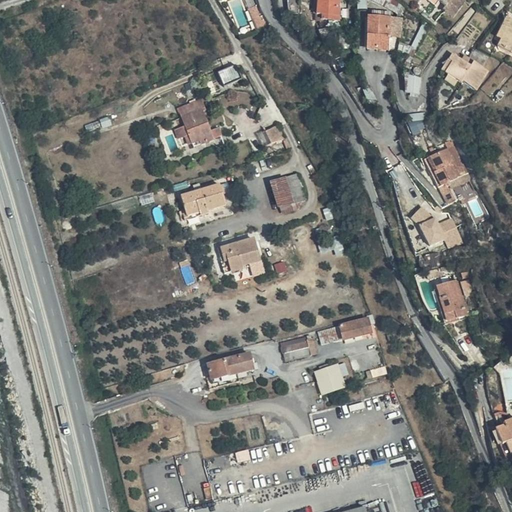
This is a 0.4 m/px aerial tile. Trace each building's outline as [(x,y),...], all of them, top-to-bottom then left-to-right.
[(282,0),(283,9),(296,9),(295,0),(282,0)] [(335,0),(313,0),(314,18),(333,18),(335,18),(335,0)] [(400,14),(402,6),(398,3),(393,0),(370,0),(370,1),(400,14)] [(461,2),(458,0),(445,0),(441,5),(439,8),(448,16),(461,2)] [(296,9),(283,9),(283,19),(297,20),(297,9),(296,9)] [(391,52),(392,22),(392,15),(372,14),(372,20),(365,20),(365,58),(380,59),(381,51),(391,52)] [(506,21),(511,22),(511,19),(504,16),(494,38),(497,40),(506,21)] [(314,26),(316,31),(323,31),(323,23),(332,24),(333,18),(314,18),(314,26)] [(511,22),(506,21),(497,40),(494,46),(511,53),(511,22)] [(391,60),(400,61),(400,22),(392,22),(391,52),(391,60)] [(380,59),(391,60),(391,52),(381,51),(380,59)] [(467,51),(464,62),(462,66),(455,62),(446,58),(444,65),(448,67),(443,80),(459,87),(460,84),(477,92),(486,71),(478,67),(482,58),(467,51)] [(341,61),(351,71),(352,68),(358,60),(347,52),(342,59),(341,61)] [(436,77),(443,80),(448,67),(444,65),(442,64),(436,77)] [(235,66),(219,72),(225,86),(241,80),(235,66)] [(419,95),(422,78),(408,75),(405,93),(419,95)] [(208,136),(205,129),(198,108),(202,107),(198,95),(174,103),(180,121),(183,130),(186,139),(193,136),(195,142),(208,136)] [(424,112),(407,116),(411,133),(428,130),(424,112)] [(89,121),(69,127),(72,137),(93,132),(89,121)] [(183,130),(180,121),(170,125),(173,134),(183,130)] [(272,123),(258,129),(262,142),(278,136),(272,123)] [(214,126),(205,129),(208,136),(216,133),(214,126)] [(262,142),(258,129),(251,132),(256,144),(262,142)] [(438,183),(449,177),(456,173),(449,161),(452,159),(444,144),(419,157),(435,185),(438,183)] [(307,196),(297,170),(284,176),(296,201),(307,196)] [(296,201),(284,176),(258,187),(270,213),(296,201)] [(442,192),(453,185),(449,177),(438,183),(442,193),(442,192)] [(187,203),(191,214),(205,210),(204,205),(221,199),(214,179),(177,192),(180,205),(187,203)] [(178,218),(191,214),(187,203),(180,205),(175,207),(178,218)] [(401,217),(404,228),(411,221),(417,216),(411,210),(401,217)] [(417,215),(423,223),(429,219),(422,210),(417,215)] [(411,221),(425,241),(433,236),(423,223),(417,215),(417,216),(411,221)] [(404,228),(417,246),(425,241),(411,221),(404,228)] [(252,236),(219,245),(226,272),(242,267),(242,263),(258,259),(252,236)] [(320,242),(321,252),(336,250),(337,254),(345,253),(343,239),(320,242)] [(226,272),(219,245),(206,249),(214,276),(226,272)] [(417,257),(419,273),(439,268),(438,253),(417,257)] [(453,318),(464,315),(452,279),(434,287),(441,310),(450,308),(453,318)] [(461,281),(465,296),(473,294),(470,279),(461,281)] [(445,321),(453,318),(450,308),(441,310),(445,321)] [(343,331),(339,332),(342,342),(342,344),(373,336),(369,320),(342,327),(343,331)] [(342,342),(339,332),(338,327),(318,333),(321,347),(342,342)] [(280,343),(283,356),(309,349),(311,357),(319,355),(316,338),(311,339),(311,336),(280,343)] [(254,374),(250,355),(207,366),(211,384),(254,374)] [(332,364),(319,368),(320,372),(313,374),(322,398),(347,389),(343,379),(350,376),(345,364),(338,366),(338,365),(333,367),(332,364)] [(489,426),(501,450),(511,445),(511,419),(509,413),(498,418),(500,421),(489,426)] [(174,483),(175,506),(183,506),(181,483),(174,483)]
